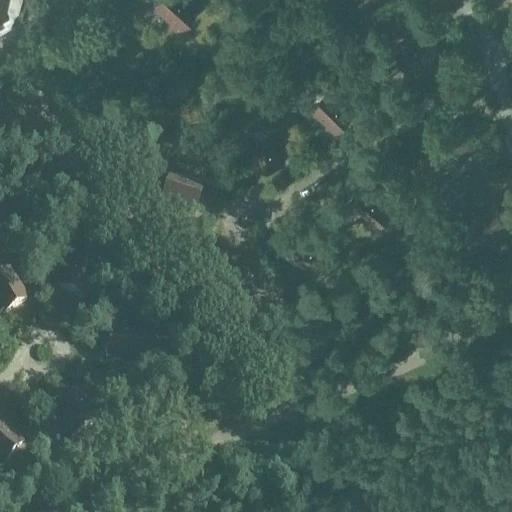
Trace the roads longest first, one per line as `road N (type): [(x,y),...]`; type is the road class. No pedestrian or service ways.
road 1 (unclassified): [(81,511),(200,447),(511,312)]
road 2 (unclassified): [(462,0),(495,61),(511,133)]
